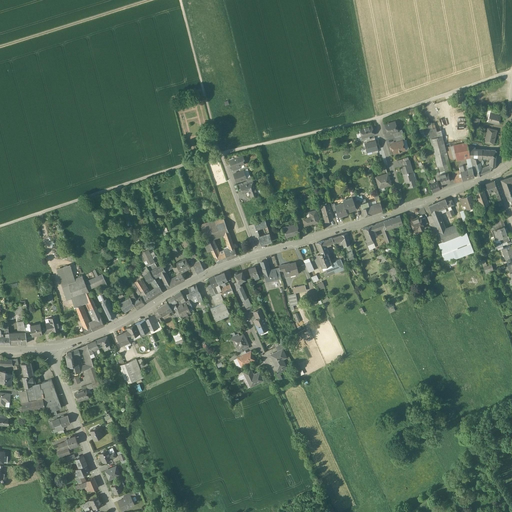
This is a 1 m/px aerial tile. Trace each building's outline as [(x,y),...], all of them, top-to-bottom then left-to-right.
[(500,116),(490,113),(489,116),(490,119),(490,122),(498,124),(500,116)] [(472,117),(471,124),(478,126),(480,118),(472,117)] [(395,122),(385,125),(388,134),(393,133),(398,131),(397,131),(395,122)] [(372,126),(360,129),(360,130),(359,130),(360,133),(361,133),(362,137),(362,138),(369,136),(374,135),(372,126)] [(439,173),(439,174),(448,172),(451,171),(449,163),(445,148),(441,130),(437,131),(436,128),(427,130),(439,173)] [(497,130),(488,128),(485,142),(493,144),(497,130)] [(367,142),(365,143),(367,152),(372,151),(377,149),(375,140),(367,142)] [(396,142),(391,144),(394,153),(398,152),(399,153),(401,153),(401,151),(405,150),(402,141),(396,142)] [(467,143),(454,146),(457,161),(466,159),(470,158),(469,150),(467,143)] [(452,146),(445,148),(449,163),(456,161),(452,146)] [(482,150),(469,150),(470,158),(471,158),(478,158),(482,158),(482,157),(482,150)] [(496,151),(482,150),(482,157),(491,158),(490,166),(494,166),(496,151)] [(241,156),(237,157),(235,156),(234,158),(230,160),(232,166),(233,165),(234,166),(234,167),(235,167),(240,165),(244,163),(241,156)] [(478,158),(471,158),(475,177),(482,175),(481,171),(478,158)] [(404,164),(405,166),(401,167),(404,174),(412,172),(412,171),(411,168),(409,162),(404,164)] [(489,167),(481,171),(482,175),(491,171),(494,166),(490,166),(489,167)] [(460,172),(460,169),(452,171),(455,183),(462,180),(460,172)] [(240,171),(234,174),(237,181),(246,178),(243,170),(240,171)] [(470,178),(468,170),(460,172),(462,180),(470,178)] [(404,174),(403,174),(405,181),(407,181),(409,188),(417,185),(414,177),(413,177),(412,172),(404,174)] [(448,172),(439,174),(442,184),(450,181),(448,172)] [(388,174),(376,178),(380,188),(391,185),(388,174)] [(509,178),(501,180),(506,193),(508,200),(511,198),(511,185),(511,183),(509,178)] [(494,181),(485,184),(487,188),(488,192),(489,192),(494,190),(497,189),(494,181)] [(243,185),(241,186),(242,189),(243,192),(247,191),(249,190),(249,192),(251,197),(258,195),(253,182),(243,185)] [(432,185),(430,186),(432,193),(443,188),(442,184),(439,185),(438,182),(432,185)] [(482,190),(476,192),(479,200),(481,207),(488,205),(485,198),(482,190)] [(471,195),(463,198),(463,199),(465,205),(467,209),(474,206),(471,195)] [(300,197),(294,199),(296,208),(302,206),(300,197)] [(352,198),(343,201),(344,203),(347,212),(356,209),(354,202),(352,198)] [(445,199),(437,203),(440,210),(446,208),(448,207),(446,202),(445,199)] [(366,203),(361,205),(365,217),(372,215),(383,211),(381,203),(377,204),(369,207),(368,202),(366,203)] [(344,203),(335,206),(336,210),(339,217),(348,214),(347,212),(344,203)] [(437,203),(434,204),(433,204),(429,206),(432,214),(439,211),(440,210),(437,203)] [(328,204),(321,206),(324,215),(325,221),(332,219),(330,209),(328,204)] [(302,219),(304,227),(320,222),(316,209),(308,211),(310,216),(302,219)] [(455,215),(452,209),(446,212),(448,218),(455,215)] [(446,228),(439,211),(432,214),(431,214),(432,215),(438,231),(446,228)] [(438,231),(432,215),(427,217),(435,237),(441,235),(443,241),(460,235),(456,224),(446,228),(438,231)] [(223,216),(199,224),(207,242),(212,240),(220,237),(219,235),(224,233),(229,232),(223,216)] [(400,216),(393,219),(395,225),(402,223),(400,216)] [(418,219),(416,220),(415,220),(411,221),(412,225),(411,225),(411,226),(412,228),(413,228),(414,228),(414,230),(415,232),(419,230),(424,228),(423,225),(421,220),(420,218),(418,219)] [(393,219),(384,222),(386,229),(388,228),(395,225),(393,219)] [(265,220),(254,223),(256,229),(263,226),(267,225),(265,220)] [(386,229),(384,222),(372,225),(374,230),(381,227),(387,242),(388,243),(391,241),(386,229)] [(256,229),(254,223),(249,225),(254,240),(255,240),(257,246),(261,245),(258,236),(256,229)] [(297,224),(290,226),(290,227),(284,228),(286,237),(300,233),(298,228),(297,224)] [(165,225),(158,227),(160,234),(168,231),(165,225)] [(372,225),(363,228),(367,240),(371,239),(376,237),(374,230),(372,225)] [(499,228),(495,229),(499,239),(500,239),(507,236),(504,227),(504,226),(499,228)] [(394,237),(392,238),(388,228),(386,229),(391,241),(392,241),(395,240),(394,237)] [(234,248),(229,232),(224,233),(230,249),(234,248)] [(443,241),(438,243),(445,262),(473,251),(466,232),(460,235),(443,241)] [(266,234),(258,236),(261,245),(272,241),(269,233),(266,234)] [(347,233),(332,238),(334,242),(342,240),(344,246),(345,246),(349,245),(350,244),(347,233)] [(332,238),(316,243),(321,254),(324,253),(325,254),(328,252),(326,245),(334,242),(332,238)] [(371,239),(367,240),(365,241),(369,252),(373,250),(375,249),(371,239)] [(220,257),(212,240),(207,242),(215,259),(220,257)] [(508,265),(511,264),(510,261),(511,260),(511,247),(511,245),(504,248),(502,249),(508,265)] [(175,246),(168,250),(171,256),(178,252),(175,246)] [(230,249),(225,252),(226,255),(227,259),(237,256),(234,248),(230,249)] [(157,268),(148,250),(140,254),(147,265),(150,271),(157,268)] [(321,267),(331,263),(328,256),(331,255),(330,252),(328,252),(325,254),(324,253),(321,254),(317,256),(321,267)] [(73,253),(67,255),(70,262),(76,260),(73,253)] [(220,257),(215,259),(217,263),(227,259),(226,255),(220,257)] [(186,258),(176,263),(179,269),(181,273),(190,267),(186,258)] [(309,258),(303,260),(309,272),(315,269),(309,258)] [(341,260),(340,258),(331,263),(332,266),(330,266),(325,268),(326,271),(328,276),(345,269),(341,260)] [(172,259),(167,262),(162,265),(166,272),(170,270),(173,268),(177,267),(177,266),(172,259)] [(267,260),(260,262),(263,269),(269,267),(267,260)] [(194,264),(193,265),(195,270),(198,273),(204,270),(199,261),(194,264)] [(296,262),(285,265),(285,264),(284,264),(286,270),(283,271),(285,277),(290,276),(290,274),(298,271),(296,262)] [(69,285),(76,306),(81,304),(86,303),(94,322),(97,321),(93,312),(94,312),(98,310),(83,276),(75,279),(70,264),(57,269),(62,287),(69,285)] [(484,266),(486,272),(488,272),(494,270),(492,264),(484,266)] [(511,267),(511,264),(508,265),(503,267),(504,270),(508,269),(511,279),(509,280),(511,285),(511,284),(511,267)] [(150,271),(147,265),(138,271),(142,277),(145,275),(149,281),(151,280),(155,278),(150,271)] [(162,265),(157,268),(161,274),(166,283),(170,280),(166,272),(162,265)] [(399,278),(394,265),(390,267),(391,269),(388,270),(394,282),(396,281),(395,280),(399,278)] [(255,266),(249,269),(251,276),(254,275),(255,279),(259,277),(257,271),(255,266)] [(276,269),(270,271),(269,267),(263,269),(266,281),(278,278),(276,269)] [(157,268),(150,271),(155,278),(161,274),(157,268)] [(235,274),(234,275),(237,281),(238,283),(242,281),(246,279),(242,271),(238,273),(235,274)] [(225,272),(215,276),(218,283),(219,286),(225,284),(224,282),(228,280),(225,272)] [(102,273),(86,281),(90,289),(102,284),(102,285),(106,283),(102,273)] [(178,276),(170,280),(173,286),(185,280),(185,281),(185,280),(181,273),(177,275),(178,276)] [(160,286),(155,278),(151,280),(156,288),(157,288),(160,286)] [(133,283),(140,297),(143,295),(136,282),(133,283)] [(212,284),(208,286),(212,295),(216,293),(212,284)] [(229,284),(220,288),(221,291),(220,291),(222,297),(233,292),(229,284)] [(196,285),(188,288),(192,296),(196,294),(197,296),(199,301),(203,300),(196,285)] [(241,286),(237,288),(247,309),(252,307),(248,298),(247,298),(241,286)] [(156,288),(150,293),(153,298),(160,294),(157,288),(156,288)] [(149,291),(143,295),(147,302),(153,298),(150,293),(149,291)] [(230,314),(222,297),(220,291),(217,292),(216,293),(212,295),(216,305),(209,308),(215,320),(230,314)] [(137,299),(132,292),(129,294),(130,297),(133,301),(137,299)] [(180,292),(174,296),(177,301),(183,297),(180,292)] [(295,293),(288,295),(291,305),(298,304),(295,293)] [(174,296),(168,299),(170,303),(172,302),(173,304),(175,303),(177,301),(174,296)] [(109,300),(107,298),(107,297),(106,297),(106,298),(103,299),(102,299),(103,300),(103,303),(102,303),(102,304),(103,303),(104,306),(103,306),(104,307),(106,310),(105,310),(105,311),(106,310),(107,313),(107,314),(108,314),(109,317),(109,318),(110,317),(110,318),(110,317),(116,315),(116,314),(117,314),(117,313),(116,313),(115,311),(115,310),(114,310),(113,307),(113,306),(111,303),(112,303),(111,303),(109,300),(110,300),(110,299),(109,300)] [(125,300),(120,303),(125,311),(135,305),(133,301),(130,297),(125,300)] [(137,299),(133,301),(135,305),(137,308),(145,304),(140,297),(137,299)] [(172,310),(166,300),(163,302),(164,304),(157,308),(159,311),(162,316),(172,310)] [(192,307),(189,300),(183,303),(184,304),(186,309),(192,307)] [(8,319),(17,318),(18,329),(22,329),(25,328),(24,324),(21,304),(14,305),(15,310),(12,311),(12,308),(6,309),(8,319)] [(89,324),(81,304),(76,306),(83,327),(89,324)] [(184,304),(177,307),(179,311),(180,313),(186,309),(184,304)] [(261,309),(254,312),(257,319),(262,316),(264,316),(261,309)] [(94,312),(93,312),(97,321),(101,319),(102,319),(98,310),(94,312)] [(52,322),(46,323),(47,327),(48,332),(49,332),(61,329),(57,316),(51,318),(52,322)] [(152,316),(149,318),(149,319),(146,320),(150,330),(153,328),(154,329),(158,328),(155,322),(153,316),(152,316)] [(257,319),(256,319),(257,321),(256,322),(260,332),(260,331),(267,328),(268,329),(262,316),(257,319)] [(94,322),(90,324),(93,330),(104,325),(101,319),(97,321),(94,322)] [(145,319),(136,324),(139,332),(139,333),(142,332),(142,333),(150,330),(146,320),(145,319)] [(4,321),(0,322),(0,336),(9,337),(9,334),(8,328),(6,328),(6,324),(5,324),(4,321)] [(24,324),(25,328),(27,337),(27,338),(33,337),(33,336),(32,336),(31,331),(30,324),(30,323),(24,324)] [(40,323),(30,324),(31,331),(32,336),(33,336),(42,334),(40,323)] [(83,327),(85,334),(93,330),(90,324),(89,324),(83,327)] [(136,324),(128,328),(129,330),(126,332),(128,337),(139,332),(136,324)] [(23,334),(19,334),(20,345),(28,345),(27,338),(27,337),(25,328),(22,329),(23,334)] [(180,330),(173,333),(176,340),(184,337),(180,330)] [(126,332),(117,336),(121,345),(130,341),(126,332)] [(19,334),(9,334),(9,337),(10,344),(10,345),(20,345),(19,334)] [(243,335),(233,340),(235,344),(237,343),(240,348),(248,345),(243,335)] [(107,336),(96,341),(97,345),(102,343),(103,347),(109,344),(108,341),(109,341),(107,336)] [(96,341),(87,344),(89,351),(91,357),(95,355),(93,350),(99,348),(97,345),(96,341)] [(87,344),(79,348),(80,354),(84,353),(89,351),(87,344)] [(113,353),(109,344),(103,347),(105,350),(107,356),(113,353)] [(79,348),(67,353),(66,355),(68,366),(70,366),(79,363),(77,355),(80,354),(79,348)] [(278,351),(271,355),(274,361),(274,362),(278,369),(286,366),(283,359),(286,357),(283,350),(283,349),(278,351)] [(90,367),(94,366),(91,357),(89,351),(84,353),(86,363),(88,363),(88,365),(82,368),(83,370),(88,368),(90,368),(90,367)] [(241,355),(237,357),(238,358),(242,366),(255,360),(251,351),(241,355)] [(138,379),(131,361),(124,363),(121,356),(116,357),(126,384),(138,379)] [(136,359),(131,361),(138,379),(143,377),(136,359)] [(31,362),(22,364),(24,376),(30,374),(34,374),(31,362)] [(71,373),(81,371),(79,363),(70,366),(71,373)] [(90,368),(88,368),(93,383),(99,381),(94,366),(90,367),(90,368)] [(6,371),(2,370),(2,372),(0,372),(0,380),(1,381),(0,382),(6,383),(6,385),(10,385),(12,373),(6,373),(6,371)] [(251,372),(245,375),(251,386),(264,380),(260,371),(253,375),(252,372),(251,372)] [(62,408),(51,379),(42,383),(40,383),(32,385),(32,381),(30,374),(24,376),(23,376),(25,386),(26,386),(29,401),(21,403),(23,412),(50,406),(52,410),(52,411),(56,410),(62,408)] [(97,381),(82,386),(83,390),(86,389),(98,385),(97,381)] [(141,384),(133,387),(135,393),(144,390),(141,384)] [(25,386),(18,388),(18,389),(19,394),(21,403),(29,401),(26,386),(25,386)] [(83,390),(76,393),(78,401),(88,397),(89,397),(88,393),(86,389),(83,390)] [(10,393),(0,392),(0,404),(5,405),(6,398),(10,398),(10,393)] [(68,415),(60,418),(62,425),(63,426),(71,423),(68,415)] [(0,416),(0,423),(8,424),(8,417),(2,416),(0,416)] [(55,428),(62,425),(60,418),(52,421),(55,428)] [(64,429),(63,426),(62,425),(55,428),(56,429),(53,431),(54,434),(64,429)] [(99,427),(91,431),(94,440),(103,436),(99,427)] [(75,436),(67,439),(68,441),(70,447),(79,444),(75,436)] [(68,441),(58,444),(60,451),(68,448),(70,447),(68,441)] [(68,448),(60,451),(58,452),(59,457),(70,453),(68,448)] [(107,450),(99,454),(103,462),(111,459),(109,453),(107,450)] [(115,451),(109,453),(111,459),(117,456),(115,451)] [(83,455),(76,459),(79,467),(86,464),(87,464),(83,455)] [(79,467),(76,469),(80,477),(83,475),(90,472),(86,464),(79,467)] [(120,474),(116,465),(105,470),(109,479),(120,474)] [(80,477),(76,478),(79,484),(86,481),(83,475),(80,477)] [(94,478),(86,481),(88,486),(85,487),(88,492),(98,487),(94,478)] [(119,483),(112,486),(115,494),(123,490),(122,489),(126,488),(123,481),(119,483)] [(131,495),(126,497),(118,501),(122,510),(135,504),(131,496),(131,495)] [(97,496),(89,500),(91,504),(94,508),(96,507),(97,509),(100,507),(100,506),(102,505),(97,496)] [(89,500),(80,504),(82,508),(83,508),(87,506),(91,504),(89,500)]
